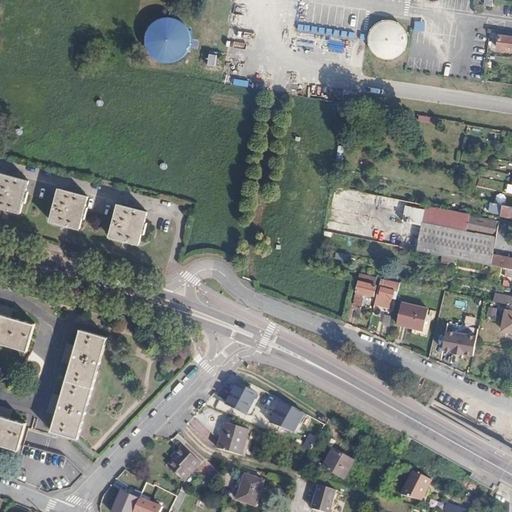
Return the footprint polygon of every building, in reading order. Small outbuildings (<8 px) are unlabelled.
[(193,51),(194,48),(196,43),(196,37),(195,32),(193,27),(190,23),(185,19),(181,17),(175,15),(168,15),(164,16),(159,18),(154,23),(151,26),(148,32),(147,36),(147,43),(149,48),(151,54),(155,57),(160,61),(166,63),(172,64),(178,63),(183,61),(187,58),(190,55),(193,51)] [(378,28),(374,32),(373,34),(372,38),(372,42),(373,47),(375,51),(378,55),(381,57),(386,59),(390,59),(394,59),(398,57),(402,53),(405,50),(407,46),(408,41),(407,36),(405,31),(403,28),(399,26),(396,24),(392,23),(388,23),(383,24),(380,26),(378,28)] [(511,37),(502,37),(500,50),(511,52),(511,37)] [(216,67),(218,54),(210,53),(208,66),(216,67)] [(308,135),(306,147),(316,148),(318,137),(308,135)] [(158,165),(158,167),(159,169),(159,170),(160,171),(162,171),(164,171),(166,170),(167,169),(167,168),(171,167),(170,163),(166,164),(165,163),(164,163),(163,163),(161,163),(159,164),(158,165)] [(0,187),(0,207),(5,209),(5,207),(10,208),(10,211),(21,213),(29,182),(3,175),(0,188),(0,187)] [(57,203),(52,222),(64,225),(65,223),(70,224),(69,226),(81,229),(89,197),(63,191),(60,203),(57,203)] [(148,213),(122,206),(119,219),(115,218),(111,238),(123,241),(124,238),(128,239),(128,242),(140,245),(148,213)] [(503,215),(503,217),(511,219),(511,208),(505,207),(503,215)] [(499,223),(425,208),(418,251),(491,266),(493,255),(499,223)] [(402,246),(418,249),(420,236),(404,233),(402,246)] [(511,259),(493,255),(491,266),(507,269),(511,270),(511,259)] [(287,273),(285,283),(295,285),(297,274),(287,273)] [(361,275),(359,283),(360,283),(377,287),(379,279),(362,275),(361,275)] [(382,280),(375,306),(390,309),(393,299),(394,299),(398,283),(382,280)] [(360,283),(355,305),(363,306),(366,295),(375,296),(377,287),(360,283)] [(471,298),(486,301),(509,306),(511,306),(511,297),(497,295),(496,296),(473,291),(471,298)] [(403,304),(398,325),(424,332),(429,311),(403,304)] [(0,343),(28,352),(36,327),(12,320),(14,311),(0,306),(0,343)] [(490,306),(487,316),(499,319),(502,309),(490,306)] [(475,355),(479,337),(448,331),(445,349),(454,351),(454,353),(465,355),(466,353),(475,355)] [(80,442),(109,340),(83,332),(78,350),(69,347),(64,364),(73,367),(63,401),(54,399),(50,416),(58,418),(54,434),(80,442)] [(241,387),(231,406),(249,415),(259,395),(241,387)] [(267,394),(260,404),(272,411),(269,416),(272,418),(282,403),(267,394)] [(0,445),(21,452),(29,424),(11,420),(13,410),(0,406),(0,445)] [(296,436),(306,415),(294,409),(284,430),(296,436)] [(226,425),(220,449),(244,456),(251,431),(226,425)] [(176,460),(169,468),(184,483),(202,465),(183,447),(178,453),(181,456),(176,460)] [(337,451),(328,469),(347,479),(356,461),(337,451)] [(423,503),(434,481),(413,472),(403,494),(423,503)] [(246,475),(238,500),(257,506),(265,481),(246,475)] [(321,486),(314,508),(325,511),(332,511),(339,491),(321,486)] [(155,488),(151,497),(171,505),(175,496),(155,488)] [(181,506),(185,493),(179,492),(175,504),(181,506)] [(456,505),(452,511),(459,511),(465,502),(453,496),(450,502),(456,505)] [(444,511),(446,504),(431,500),(429,507),(444,511)]
